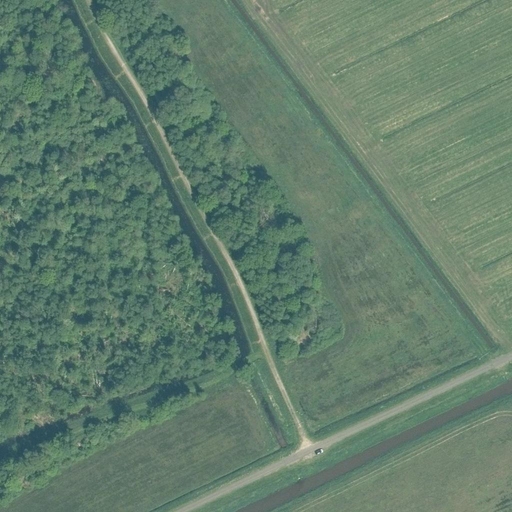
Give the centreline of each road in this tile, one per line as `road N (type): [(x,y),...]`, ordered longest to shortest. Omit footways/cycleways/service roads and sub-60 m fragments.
road 1 (track): [(267,353),(235,273),(87,0)]
road 2 (unclassified): [(181,511),(511,355)]
road 3 (track): [(290,511),(511,404)]
